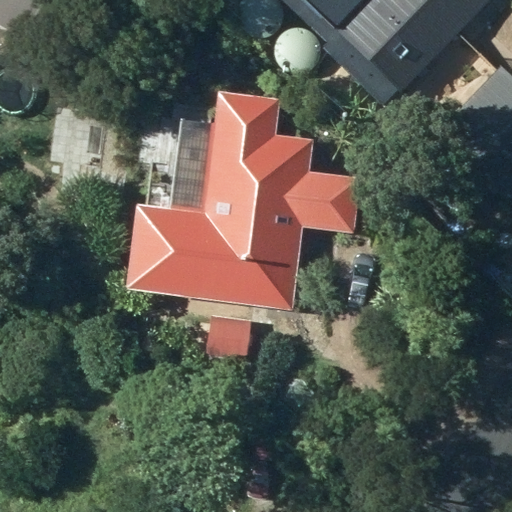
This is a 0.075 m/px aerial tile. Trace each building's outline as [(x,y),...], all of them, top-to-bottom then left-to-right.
[(52,0),(0,0),(0,46),(26,59),(52,0)] [(408,92),(466,31),(477,41),(496,21),(484,11),(494,0),(372,0),(344,30),(408,92)] [(511,97),(491,80),(432,154),(511,218),(511,97)] [(132,289),(296,310),(320,139),(278,133),(284,98),(226,91),(210,213),(143,205),(132,289)] [(353,246),(340,284),(377,297),(390,259),(353,246)]
